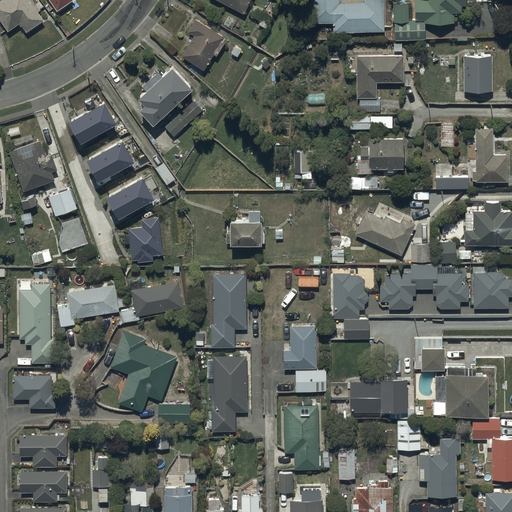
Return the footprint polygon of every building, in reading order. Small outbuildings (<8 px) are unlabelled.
[(30,0),(0,0),(0,18),(8,30),(20,23),(26,32),(44,20),(30,0)] [(50,0),(57,10),(71,0),(50,0)] [(250,0),(218,0),(244,13),(250,0)] [(384,0),(311,0),(311,22),(333,22),(333,31),(384,31),(384,0)] [(414,0),(414,5),(408,5),(408,2),(394,2),(394,39),(425,39),(425,35),(433,35),(433,29),(424,29),(424,23),(454,23),(454,11),(460,11),(460,3),(464,3),(464,0),(414,0)] [(194,35),(181,54),(202,69),(213,53),(216,54),(227,38),(196,17),(187,30),(194,35)] [(489,53),(462,54),(463,91),(491,90),(489,53)] [(357,54),(357,97),(376,97),(376,81),(403,82),(403,54),(357,54)] [(192,87),(171,66),(162,75),(157,70),(142,85),(147,90),(138,98),(145,105),(140,110),(154,124),(192,87)] [(360,99),(360,111),(379,111),(379,99),(360,99)] [(193,100),(165,126),(174,136),(201,109),(193,100)] [(104,104),(70,122),(82,144),(116,125),(104,104)] [(349,116),(349,128),(393,127),(393,115),(349,116)] [(452,123),(439,124),(439,145),(453,145),(452,123)] [(491,154),(491,127),(474,127),(474,170),(472,170),(472,180),(506,179),(506,154),(491,154)] [(403,138),(368,138),(368,146),(360,146),(360,158),(356,158),(356,172),(372,172),(372,168),(387,168),(387,171),(393,171),(393,168),(403,168),(403,138)] [(52,155),(46,157),(40,140),(38,140),(9,151),(23,190),(53,180),(50,171),(56,169),(52,155)] [(122,141),(88,160),(100,181),(133,163),(122,141)] [(315,178),(311,178),(311,150),(294,150),(294,187),(315,187),(315,178)] [(164,162),(155,168),(167,184),(175,178),(164,162)] [(377,175),(349,175),(349,187),(377,187),(377,175)] [(467,178),(435,177),(435,187),(467,188),(467,178)] [(142,178),(108,197),(120,218),(154,200),(142,178)] [(69,189),(48,197),(56,216),(76,208),(69,189)] [(34,196),(21,200),(23,208),(36,204),(34,196)] [(472,212),(464,212),(464,244),(511,243),(511,222),(511,223),(511,210),(500,210),(500,201),(483,201),(483,210),(472,210),(472,212)] [(365,210),(354,233),(401,254),(416,223),(401,216),(399,221),(386,215),(384,219),(365,210)] [(248,221),(229,221),(229,233),(226,233),(226,243),(261,244),(261,242),(266,242),(266,231),(261,231),(262,220),(257,220),(258,211),(249,211),(248,221)] [(159,217),(141,219),(142,228),(128,229),(132,261),(138,260),(138,263),(154,261),(153,256),(163,255),(159,217)] [(454,241),(433,242),(434,261),(455,261),(454,241)] [(431,243),(411,244),(411,262),(432,261),(431,243)] [(43,252),(31,255),(34,264),(45,261),(43,252)] [(411,273),(385,273),(385,284),(379,285),(380,301),(388,301),(389,308),(408,308),(411,304),(411,294),(416,294),(416,288),(431,288),(431,295),(436,295),(436,305),(440,309),(459,308),(459,301),(467,301),(466,284),(461,285),(461,272),(437,273),(436,263),(410,264),(411,273)] [(485,272),(472,272),(472,307),(508,306),(508,295),(511,295),(511,278),(504,278),(504,275),(499,272),(485,271),(485,272)] [(350,272),(333,273),(333,339),(368,338),(368,318),(358,318),(358,308),(365,308),(365,303),(367,303),(367,291),(364,291),(364,280),(359,274),(350,275),(350,272)] [(246,273),(213,273),(214,322),(210,323),(210,346),(235,346),(235,328),(247,328),(246,273)] [(178,281),(132,289),(136,315),(183,307),(178,281)] [(50,316),(49,284),(31,284),(31,288),(17,289),(19,338),(26,338),(26,343),(30,343),(31,363),(54,362),(53,316),(50,316)] [(75,324),(74,317),(119,311),(118,307),(125,306),(124,299),(117,300),(115,284),(67,291),(69,304),(58,305),(60,326),(75,324)] [(315,367),(315,325),(291,325),(291,349),(283,349),(283,367),(315,367)] [(178,356),(145,344),(146,339),(124,331),(111,367),(128,373),(117,403),(142,411),(148,395),(161,400),(178,356)] [(420,367),(420,370),(443,369),(442,338),(413,339),(414,367),(420,367)] [(245,355),(213,356),(214,407),(211,407),(211,430),(236,430),(235,412),(246,412),(245,355)] [(444,414),(444,416),(487,415),(487,375),(481,375),(481,372),(474,372),(474,368),(446,368),(446,376),(434,376),(435,401),(431,401),(431,414),(444,414)] [(326,369),(296,370),(296,390),(326,390),(326,369)] [(51,375),(12,375),(13,398),(29,398),(29,407),(55,407),(55,395),(51,395),(51,375)] [(350,381),(350,411),(405,411),(405,378),(379,378),(379,381),(350,381)] [(192,403),(158,403),(158,424),(183,424),(183,435),(192,435),(192,403)] [(318,405),(283,406),(284,452),(294,452),(294,469),(319,469),(318,405)] [(473,417),(473,439),(491,439),(491,479),(511,478),(511,437),(498,437),(498,417),(473,417)] [(419,420),(396,421),(397,449),(420,448),(420,446),(423,446),(422,438),(419,438),(419,420)] [(109,433),(100,433),(100,446),(109,446),(109,433)] [(66,435),(20,435),(20,456),(32,456),(32,466),(57,466),(57,456),(66,456),(66,435)] [(168,437),(154,436),(154,448),(167,448),(168,437)] [(439,453),(418,453),(416,453),(417,480),(426,480),(426,496),(456,495),(455,453),(459,453),(459,437),(438,437),(439,453)] [(355,448),(338,449),(339,478),(355,478),(355,448)] [(241,451),(230,451),(230,465),(229,465),(229,480),(241,479),(241,451)] [(100,469),(92,469),(92,486),(112,485),(111,456),(99,457),(100,469)] [(396,457),(386,457),(386,471),(396,471),(396,457)] [(66,470),(19,471),(19,492),(34,492),(34,501),(57,501),(57,491),(67,491),(66,470)] [(290,474),(278,474),(279,492),(290,491),(290,474)] [(153,478),(140,479),(140,505),(153,504),(153,478)] [(375,487),(356,488),(356,497),(352,497),(351,511),(391,511),(391,486),(386,487),(386,481),(375,482),(375,487)] [(165,494),(163,494),(163,511),(191,511),(191,485),(176,486),(176,487),(165,487),(165,494)] [(322,511),(322,499),(319,499),(319,489),(304,489),(304,492),(300,492),(300,499),(290,499),(289,511),(322,511)] [(511,511),(511,491),(485,492),(485,511),(511,511)] [(242,511),(238,511),(237,511),(262,511),(263,507),(259,507),(259,495),(242,495),(242,511)] [(206,511),(222,511),(222,508),(220,508),(220,498),(208,499),(209,509),(206,509),(206,511)]
